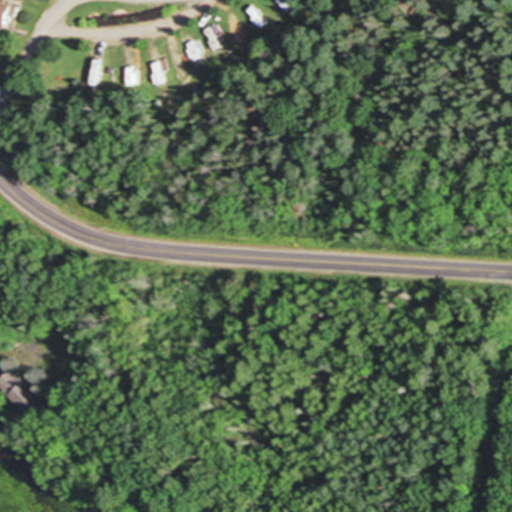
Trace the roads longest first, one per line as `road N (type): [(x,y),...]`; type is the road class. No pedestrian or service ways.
road 1 (tertiary): [(511,272),(140,249),(78,232),(0,176)]
road 2 (residential): [(487,511),(511,386)]
